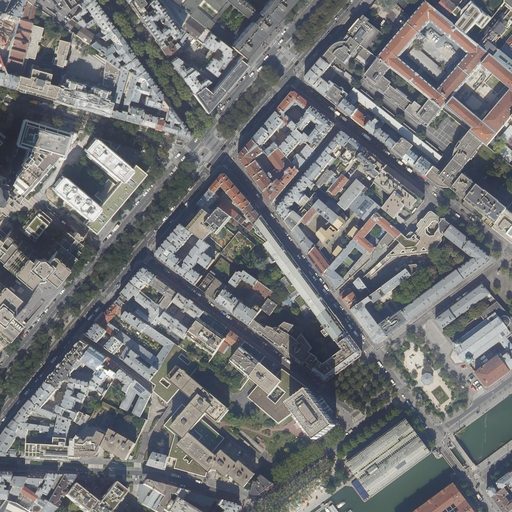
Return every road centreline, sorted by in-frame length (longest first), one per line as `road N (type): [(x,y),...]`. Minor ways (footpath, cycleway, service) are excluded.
road 1 (primary): [(203,132),(0,375)]
road 2 (residential): [(511,252),(287,76)]
road 3 (residential): [(0,462),(159,473),(236,495),(252,510)]
road 4 (tertiary): [(220,154),(375,356)]
road 5 (residential): [(327,392),(137,254)]
road 6 (primary): [(0,416),(137,254)]
road 7 (secondary): [(109,0),(203,132)]
road 8 (residential): [(366,424),(252,510)]
road 9 (primary): [(137,254),(220,154)]
